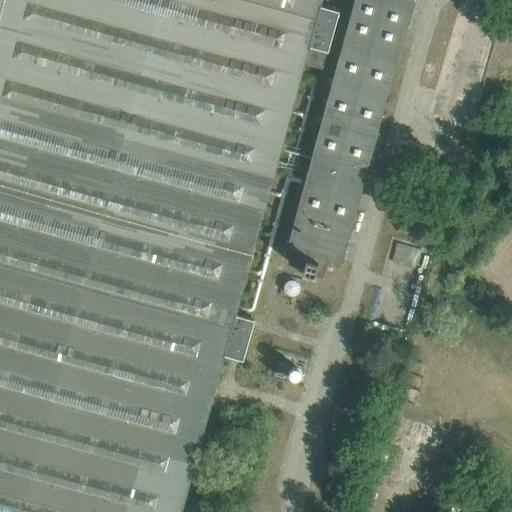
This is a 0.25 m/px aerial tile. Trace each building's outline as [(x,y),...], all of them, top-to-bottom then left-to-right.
[(2,0),(0,10),(0,511),(179,511),(223,353),(244,359),(255,320),(234,314),(304,63),(323,68),(340,8),(318,2),(318,0),(2,0)] [(357,0),(290,247),(302,250),(297,270),(322,277),(327,257),(341,261),(412,0),(357,0)] [(420,86),(436,90),(429,116),(471,128),(502,12),(460,1),(443,66),(427,62),(420,86)] [(385,473),(396,477),(406,446),(429,453),(437,429),(403,418),(385,473)] [(349,420),(344,437),(363,442),(367,426),(349,420)]
